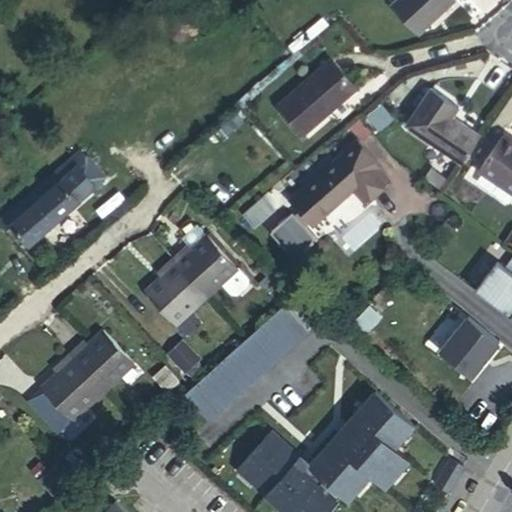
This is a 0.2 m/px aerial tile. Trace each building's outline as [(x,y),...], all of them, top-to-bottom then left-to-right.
[(397,0),(395,2),(421,29),(451,0),(397,0)] [(360,82),(335,52),(282,97),(307,126),(360,82)] [(465,158),(483,131),(453,111),(461,101),(433,82),(408,119),(465,158)] [(0,133),(0,138),(5,144),(14,136),(7,128),(0,133)] [(511,131),(506,128),(481,166),(511,185),(511,131)] [(315,217),(355,181),(368,195),(388,177),(375,163),(378,160),(359,139),(332,163),(328,159),(306,180),(310,183),(296,196),(304,205),(296,211),(294,209),(273,228),(296,253),(317,234),(307,223),(314,216),(315,217)] [(6,212),(31,240),(107,174),(83,147),(6,212)] [(266,193),(246,208),(256,222),(277,207),(266,193)] [(159,265),(144,278),(174,312),(217,272),(228,283),(234,284),(245,274),(246,267),(205,223),(189,237),(185,233),(155,260),(159,265)] [(477,286),(511,312),(511,263),(509,261),(501,255),(477,286)] [(211,419),(309,329),(285,302),(186,392),(211,419)] [(503,337),(471,311),(442,347),(473,372),(503,337)] [(49,384),(79,418),(142,361),(112,328),(95,342),(92,339),(61,366),(65,370),(49,384)] [(185,333),(170,346),(187,365),(202,352),(185,333)] [(350,501),(383,464),(397,477),(412,461),(397,448),(417,426),(379,392),(350,425),(373,445),(364,455),(341,434),(312,466),(295,485),(285,476),(303,457),(274,431),(239,469),(286,511),(332,511),(343,501),(341,499),(344,495),(350,501)] [(62,461),(40,480),(59,500),(80,481),(62,461)] [(127,511),(114,499),(101,511),(127,511)]
